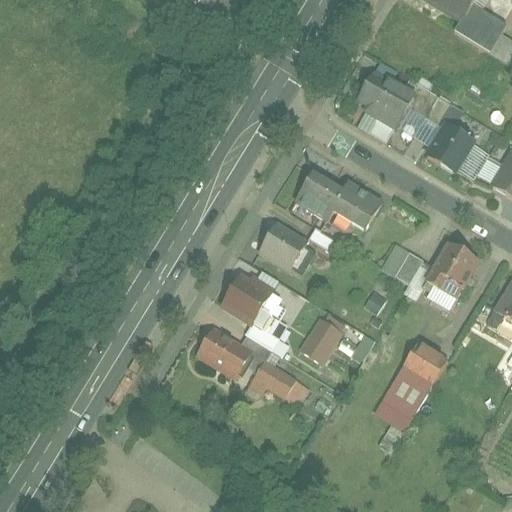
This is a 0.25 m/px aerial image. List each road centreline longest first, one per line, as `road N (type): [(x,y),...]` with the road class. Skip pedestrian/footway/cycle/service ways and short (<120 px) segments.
road 1 (tertiary): [(261,98),(13,511)]
road 2 (residential): [(511,247),(261,98)]
